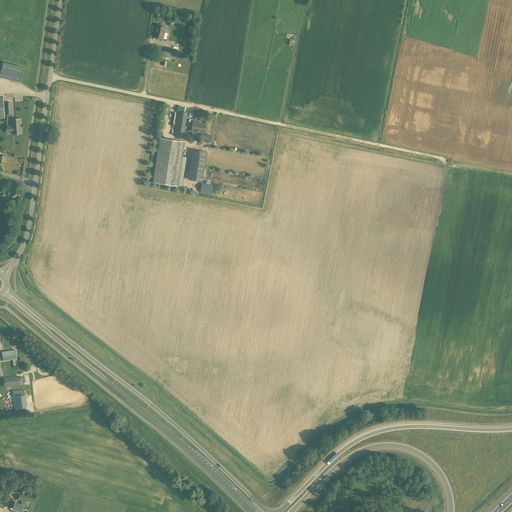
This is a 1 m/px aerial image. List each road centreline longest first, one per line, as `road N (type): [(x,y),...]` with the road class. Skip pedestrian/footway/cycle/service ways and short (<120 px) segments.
road 1 (unclassified): [(440,157),(49,78)]
road 2 (secondary): [(266,511),(172,423),(7,290)]
road 3 (secondary): [(1,296),(253,511)]
road 4 (motorway): [(511,429),(369,435),(328,461),(279,511)]
road 5 (motorway): [(291,511),(327,473),(377,445),(427,459),(449,491),(451,511)]
road 6 (unclassified): [(17,255),(49,78)]
road 7 (unknown): [(277,124),(304,0)]
